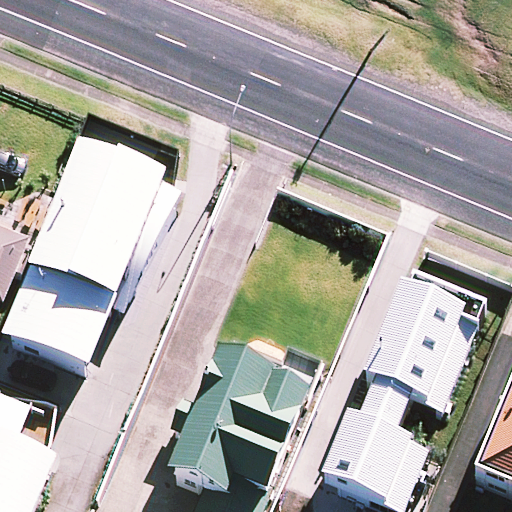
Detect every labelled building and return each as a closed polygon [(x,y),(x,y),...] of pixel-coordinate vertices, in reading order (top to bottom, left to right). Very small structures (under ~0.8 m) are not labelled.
[(185,204),(88,163),(10,349),(96,385),(135,293),(146,298),(185,204)] [(0,322),(30,247),(0,235),(0,322)] [(404,511),(421,464),(397,455),(412,413),(443,424),(474,334),(395,307),(364,396),(375,400),(369,417),(361,439),(348,435),(330,487),(325,500),(358,511),(404,511)] [(255,511),(260,501),(273,506),(325,385),(291,370),(284,387),(228,363),(175,485),(206,499),(199,511),(255,511)] [(511,409),(482,485),(511,497),(511,409)] [(43,511),(61,472),(0,445),(0,511),(43,511)]
